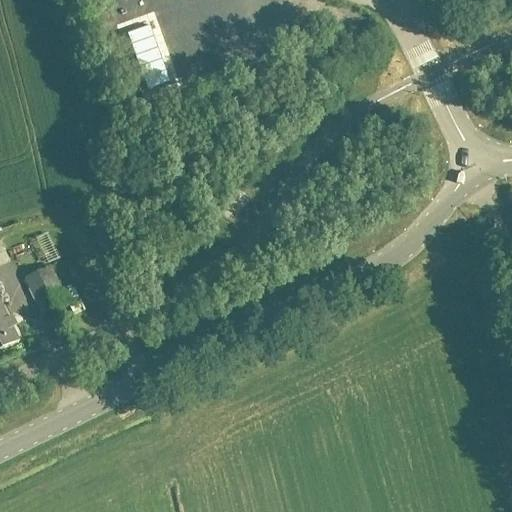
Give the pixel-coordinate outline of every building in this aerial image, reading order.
[(148,0),(129,0),(133,11),(150,6),(148,0)] [(196,44),(203,56),(224,44),(217,32),(196,44)] [(439,45),(426,49),(432,68),(445,64),(439,45)] [(50,268),(25,281),(42,317),(68,304),(50,268)] [(0,351),(19,342),(0,303),(0,351)]
